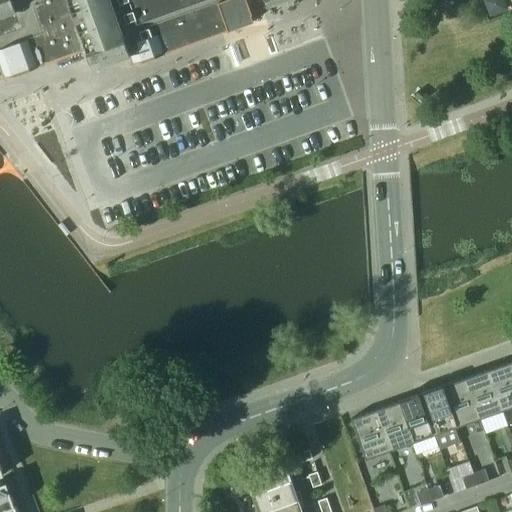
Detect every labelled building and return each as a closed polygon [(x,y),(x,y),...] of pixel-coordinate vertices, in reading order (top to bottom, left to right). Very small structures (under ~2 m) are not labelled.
[(0,0),(0,63),(5,76),(3,76),(4,79),(8,78),(7,77),(14,75),(14,76),(17,75),(17,73),(26,70),(27,71),(30,70),(29,69),(36,67),(36,68),(39,67),(39,66),(59,58),(60,59),(63,58),(62,57),(85,49),(85,52),(87,51),(92,66),(91,67),(92,70),(130,57),(133,65),(158,56),(233,30),(244,26),(257,21),(254,13),(289,0),(0,0)] [(488,370),(503,411),(511,407),(511,364),(511,362),(488,370)] [(480,419),(503,411),(488,370),(465,378),(480,419)] [(465,378),(443,386),(457,427),(480,419),(465,378)] [(434,435),(457,427),(443,386),(420,394),(434,435)] [(434,435),(420,394),(397,402),(412,443),(434,435)] [(389,451),(412,443),(397,402),(374,410),(389,451)] [(389,451),(374,410),(351,418),(366,459),(389,451)] [(301,463),(313,459),(310,450),(297,454),(301,463)] [(252,494),(291,480),(287,469),(291,467),(288,460),(285,461),(245,475),(252,494)] [(478,484),(489,480),(485,469),(474,473),(478,484)] [(314,487),(322,484),(318,473),(310,476),(314,487)] [(478,484),(474,473),(462,477),(466,489),(478,484)] [(258,511),(264,511),(302,498),(299,490),(296,491),(291,480),(252,494),(258,511)] [(0,511),(15,506),(7,483),(0,485),(0,511)] [(440,485),(428,489),(433,500),(444,496),(440,485)] [(428,489),(417,493),(421,505),(433,500),(428,489)] [(264,511),(303,511),(301,506),(305,505),(302,498),(264,511)] [(319,501),(322,511),(327,511),(331,510),(327,499),(319,501)]
